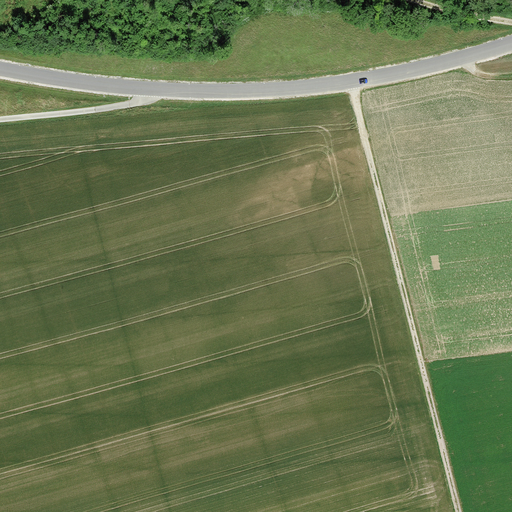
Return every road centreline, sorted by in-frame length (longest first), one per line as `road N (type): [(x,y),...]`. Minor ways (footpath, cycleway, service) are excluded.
road 1 (tertiary): [(0,65),(150,86),(311,85),(511,40)]
road 2 (track): [(351,79),(459,511)]
